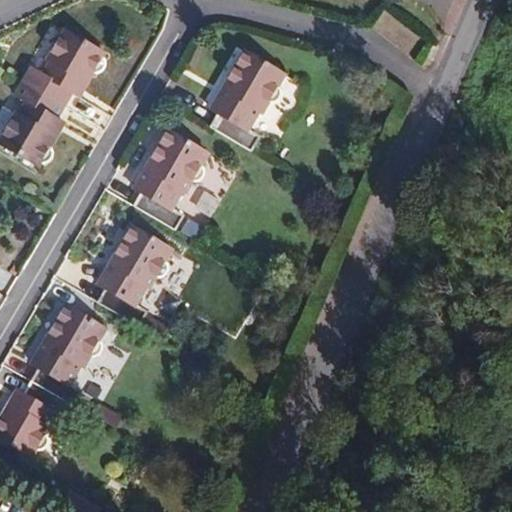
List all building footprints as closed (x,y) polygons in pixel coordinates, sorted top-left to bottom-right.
[(20,84),(60,108),(69,92),(80,72),(87,75),(89,72),(93,72),(95,71),(97,70),(99,67),(99,64),(99,61),(97,59),(99,54),(60,32),(43,61),(46,63),(39,76),(28,70),(20,84)] [(243,52),(222,89),(230,93),(216,116),(209,128),(248,151),(257,135),(245,129),(256,111),(260,112),(266,101),(271,98),(277,95),(277,94),(278,90),(278,87),(276,84),(282,74),(243,52)] [(87,75),(80,72),(69,92),(75,96),(87,75)] [(60,108),(20,84),(12,97),(22,103),(15,116),(12,114),(0,134),(0,147),(34,167),(37,162),(40,162),(44,161),(46,159),(48,157),(48,154),(47,150),(46,148),(39,144),(53,119),(60,108)] [(216,116),(230,93),(222,89),(209,111),(216,116)] [(53,119),(39,144),(45,147),(60,123),(53,119)] [(144,171),(151,175),(140,195),(132,208),(172,232),(179,218),(168,211),(179,191),(183,193),(189,181),(191,180),(193,180),(195,180),(198,179),(200,177),(201,174),(202,171),(201,168),(199,166),(204,156),(166,133),(144,171)] [(132,190),(140,195),(151,175),(144,171),(132,190)] [(183,233),(199,238),(204,223),(188,218),(183,233)] [(131,226),(108,264),(116,270),(103,290),(95,303),(135,327),(144,311),(132,304),(143,288),(145,289),(153,277),(158,277),(163,274),(164,271),(165,267),(164,264),(163,261),(169,250),(131,226)] [(103,290),(116,270),(108,264),(95,285),(103,290)] [(39,370),(30,383),(72,408),(80,394),(75,390),(69,387),(74,379),(77,381),(84,368),(87,368),(91,367),(93,365),(95,362),(96,359),(95,355),(93,353),(97,347),(57,323),(44,345),(51,349),(39,370)] [(39,370),(51,349),(44,345),(32,365),(39,370)] [(23,395),(11,415),(4,411),(0,417),(0,439),(30,457),(34,450),(37,450),(40,449),(43,447),(45,444),(45,441),(44,438),(43,437),(51,424),(49,422),(53,414),(58,417),(64,421),(72,408),(30,383),(23,395)] [(4,411),(11,415),(23,395),(16,391),(4,411)] [(107,404),(98,414),(118,430),(126,420),(107,404)]
